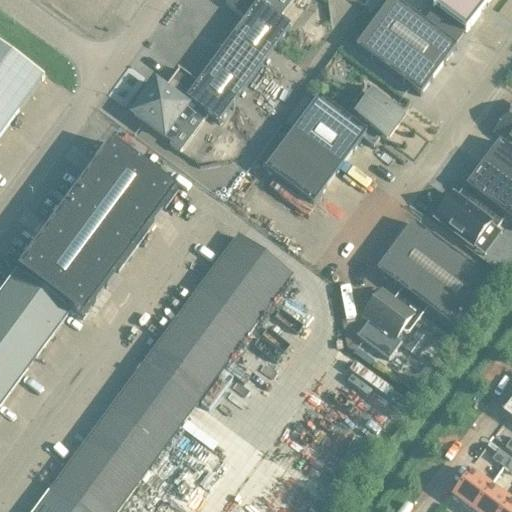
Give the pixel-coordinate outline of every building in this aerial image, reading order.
[(221,52),(254,76),(290,28),(260,5),(263,1),(264,2),(265,0),(231,0),(227,6),(246,20),(221,52)] [(453,46),(464,32),(465,30),(435,7),(433,9),(423,23),(391,0),(355,48),(420,97),(456,48),(453,46)] [(433,9),(435,7),(465,30),(464,32),(466,33),(480,14),(481,15),(481,14),(480,13),(486,6),(487,6),(488,5),(487,4),(490,0),(438,0),(432,8),(433,9)] [(0,137),(44,78),(0,45),(0,137)] [(254,76),(221,52),(198,84),(179,70),(164,90),(156,84),(133,115),(164,137),(186,107),(185,106),(188,102),(218,124),(254,76)] [(291,135),(339,170),(362,140),(373,148),(381,138),(386,142),(402,120),(398,118),(402,113),(366,87),(365,90),(361,87),(359,89),(363,92),(344,118),(318,98),(291,135)] [(499,143),(482,165),(511,187),(511,108),(510,112),(505,111),(498,120),(500,125),(494,133),(506,142),(503,146),(499,143)] [(339,170),(291,135),(264,171),(313,207),(339,170)] [(111,144),(16,273),(0,294),(0,406),(70,312),(83,321),(177,193),(111,144)] [(465,188),(477,197),(469,208),(452,195),(448,201),(446,200),(436,212),(439,214),(434,220),(472,248),(490,225),(496,230),(505,218),(511,222),(511,187),(482,165),(465,188)] [(363,317),(395,341),(402,332),(405,334),(409,333),(426,310),(456,333),(493,284),(412,224),(376,273),(405,295),(399,303),(395,303),(381,293),(363,317)] [(238,238),(35,511),(118,511),(291,277),(238,238)] [(379,407),(387,396),(360,376),(352,387),(379,407)] [(511,454),(511,438),(509,443),(497,434),(493,440),(511,454)] [(503,468),(489,486),(470,511),(500,511),(509,501),(499,494),(501,491),(504,493),(511,481),(511,459),(489,443),(486,447),(496,454),(492,460),(503,468)] [(473,469),(472,470),(451,498),(452,499),(470,511),(489,486),(480,480),(482,476),(473,469)] [(511,511),(511,498),(509,501),(500,511),(511,511)]
